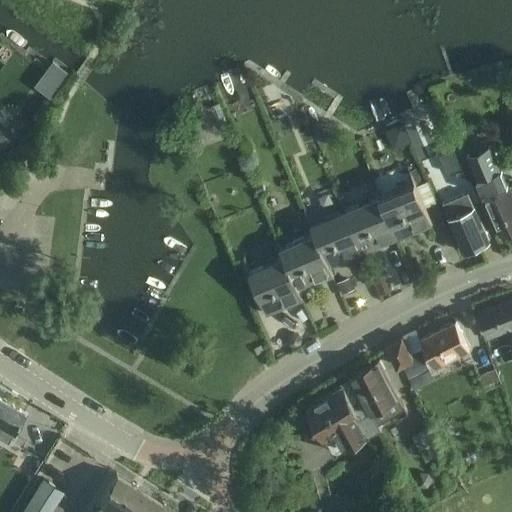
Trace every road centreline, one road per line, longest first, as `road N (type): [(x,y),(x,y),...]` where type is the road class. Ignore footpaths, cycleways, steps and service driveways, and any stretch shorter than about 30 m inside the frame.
road 1 (unclassified): [(204,456),(275,386),(511,274)]
road 2 (unclassified): [(204,456),(162,461),(0,367)]
